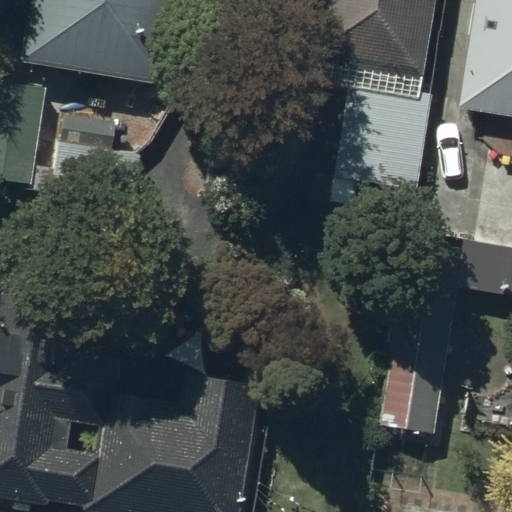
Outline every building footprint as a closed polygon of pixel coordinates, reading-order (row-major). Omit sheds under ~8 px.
[(156,77),(168,0),(23,0),(15,54),(156,77)] [(411,65),(420,0),(316,0),(309,50),(411,65)] [(511,0),(474,0),(458,99),(511,107),(511,0)] [(39,87),(0,80),(0,159),(25,164),(39,87)] [(138,153),(55,143),(49,189),(132,199),(138,153)] [(457,247),(406,238),(377,421),(426,429),(457,247)] [(88,417),(95,373),(36,365),(41,333),(0,327),(0,487),(76,499),(83,458),(37,451),(43,410),(88,417)] [(179,409),(109,399),(94,500),(177,511),(222,511),(242,383),(184,375),(179,409)]
